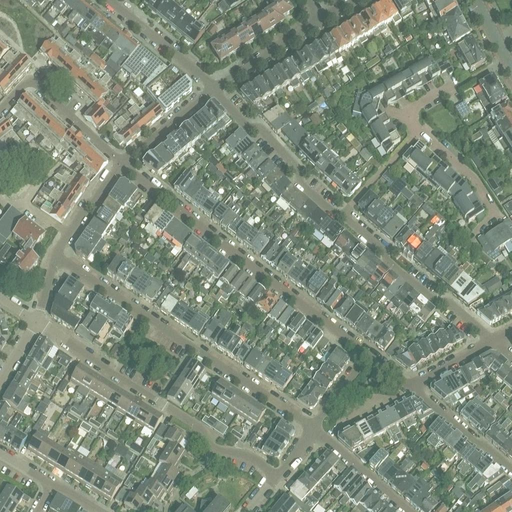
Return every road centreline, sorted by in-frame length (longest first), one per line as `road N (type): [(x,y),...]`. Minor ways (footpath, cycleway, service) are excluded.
road 1 (residential): [(121,164),(366,354)]
road 2 (residential): [(312,428),(56,254)]
road 3 (residential): [(276,476),(242,454),(214,450),(200,428),(35,321)]
road 4 (residential): [(494,340),(449,304),(434,303),(343,215)]
road 5 (residential): [(343,215),(300,183),(298,169),(261,128),(245,125),(213,88)]
road 6 (residential): [(474,234),(494,210),(475,180),(419,132)]
road 7 (residential): [(213,88),(109,0)]
road 8 (residential): [(419,132),(410,123),(412,108),(506,58)]
road 9 (residential): [(410,511),(312,428)]
road 10 (residential): [(412,387),(511,468)]
road 11 (residential): [(213,88),(321,20)]
road 12 (residential): [(121,164),(28,79)]
